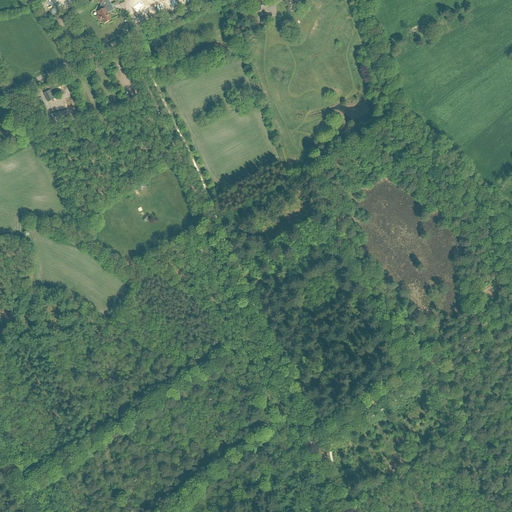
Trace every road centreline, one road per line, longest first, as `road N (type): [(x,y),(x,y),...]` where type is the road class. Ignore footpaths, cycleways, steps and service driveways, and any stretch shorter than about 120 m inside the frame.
road 1 (track): [(262,333),(22,488)]
road 2 (track): [(511,277),(480,295),(456,332),(310,435)]
road 3 (track): [(203,207),(140,71)]
road 4 (track): [(135,61),(173,57),(273,18)]
road 5 (track): [(262,333),(203,207)]
road 6 (track): [(73,78),(110,129),(133,185)]
road 7 (track): [(511,306),(410,377)]
